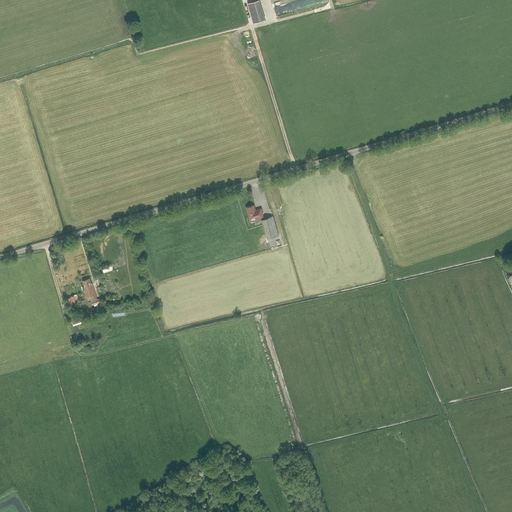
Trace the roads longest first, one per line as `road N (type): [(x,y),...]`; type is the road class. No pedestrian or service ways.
road 1 (tertiary): [(511,105),(0,258)]
road 2 (track): [(295,169),(243,0)]
